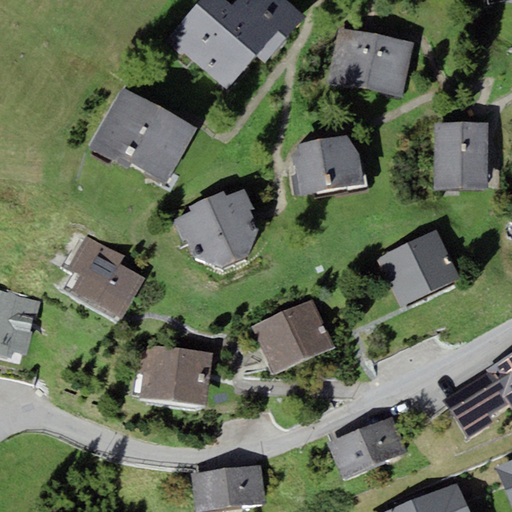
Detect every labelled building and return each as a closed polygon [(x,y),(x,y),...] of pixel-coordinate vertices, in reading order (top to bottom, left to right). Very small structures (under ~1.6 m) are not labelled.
[(287,0),(237,0),(233,6),(226,0),(202,0),(166,42),(181,54),(183,51),(227,89),(257,55),(265,62),(305,16),(287,0)] [(364,89),(374,35),(339,29),(329,83),(364,89)] [(404,96),(414,42),(374,35),(364,89),(404,96)] [(198,130),(122,88),(89,148),(116,162),(120,155),(169,182),(198,130)] [(487,188),(488,122),(435,121),(434,188),(487,188)] [(346,134),(299,143),(301,154),(294,155),(302,195),(363,182),(360,151),(346,134)] [(192,211),(173,220),(183,241),(187,238),(197,258),(223,267),(246,256),(259,231),(250,208),(254,207),(245,188),(227,197),(225,191),(189,206),(192,211)] [(436,228),(377,258),(401,307),(461,277),(436,228)] [(68,268),(80,275),(71,290),(122,319),(145,278),(133,271),(135,268),(120,259),(122,257),(86,236),(68,268)] [(40,300),(0,289),(0,354),(12,357),(13,351),(27,355),(40,300)] [(254,325),(276,373),(334,347),(313,299),(254,325)] [(206,404),(212,352),(147,345),(146,351),(144,371),(141,397),(206,404)] [(134,370),(144,371),(146,351),(137,350),(134,370)] [(511,407),(511,354),(488,370),(490,372),(510,404),(511,407)] [(490,416),(510,404),(490,372),(444,402),(467,438),(493,422),(490,416)] [(328,443),(343,478),(409,451),(394,416),(328,443)] [(511,506),(511,460),(495,467),(511,506)] [(262,465),(190,473),(195,511),(266,503),(262,465)] [(470,511),(458,482),(385,511),(470,511)]
